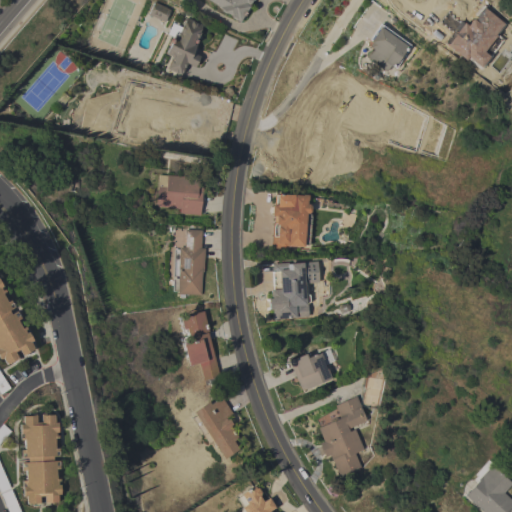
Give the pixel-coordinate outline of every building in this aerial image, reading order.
[(250,0),(247,5),(249,6),(247,9),(247,11),(242,18),(241,19),(239,22),(236,20),(234,20),(229,17),(230,16),(224,12),(223,13),(219,10),(219,8),(207,0),(250,0)] [(169,10),(163,21),(147,14),(152,2),(169,10)] [(473,57),(463,49),(480,28),(483,31),(487,24),(478,17),(483,10),(495,20),(491,26),(495,30),(473,57)] [(194,55),(198,56),(193,66),(185,63),(180,74),(166,68),(171,56),(165,54),(174,32),(178,33),(185,17),(201,24),(198,32),(199,33),(195,40),(197,41),(194,47),(197,48),(194,55)] [(411,45),(395,68),(393,66),(392,68),(389,65),(385,71),(364,57),(369,50),(370,50),(371,49),(367,46),(369,42),(368,41),(369,40),(368,39),(379,23),(411,45)] [(113,136),(112,140),(98,136),(99,132),(96,131),(96,133),(87,130),(93,111),(101,114),(104,115),(105,111),(115,102),(124,113),(118,119),(113,136)] [(188,105),(214,109),(213,116),(214,116),(211,129),(204,128),(200,150),(181,146),(183,135),(184,135),(187,122),(185,121),(188,105)] [(197,178),(196,187),(201,187),(198,214),(178,213),(178,208),(154,206),(157,174),(197,178)] [(309,206),(308,211),(307,213),(306,222),(303,222),(302,248),(287,247),(286,250),(270,249),(271,222),(273,222),(273,215),(270,215),(270,204),(271,204),(272,195),(273,195),(273,193),(301,195),(301,194),(306,195),(305,200),(305,204),(307,204),(309,206)] [(202,271),(200,271),(199,294),(175,294),(176,276),(171,276),(173,249),(177,249),(177,247),(182,247),(183,229),(199,230),(199,248),(203,248),(202,271)] [(305,304),(306,304),(307,316),(272,319),(271,309),(267,309),(266,298),(270,298),(269,290),(272,289),(270,272),(271,272),(271,264),(286,262),(286,264),(315,261),(317,282),(304,283),(305,290),(306,291),(307,295),(305,298),(305,304)] [(0,290),(2,289),(3,291),(0,293),(5,301),(8,299),(12,307),(7,310),(9,314),(15,310),(18,318),(15,319),(20,328),(23,326),(24,329),(22,330),(24,333),(26,331),(31,340),(28,342),(32,349),(24,353),(25,354),(21,357),(17,349),(13,351),(17,359),(13,361),(12,359),(4,364),(0,357),(0,290)] [(206,332),(205,333),(216,376),(200,380),(196,363),(186,365),(181,343),(188,342),(185,332),(180,333),(176,317),(201,310),(206,332)] [(327,349),(332,361),(323,365),(324,368),(326,368),(330,378),(301,390),(298,383),(297,384),(287,360),(304,353),(305,357),(318,351),(319,352),(327,349)] [(0,375),(8,388),(0,392),(0,375)] [(353,453),(360,468),(339,477),(328,454),(324,456),(318,443),(322,441),(316,427),(338,417),(333,405),(355,395),(360,408),(360,409),(365,420),(347,428),(348,431),(353,428),(362,449),(353,453)] [(230,414),(225,417),(230,424),(228,425),(236,438),(231,441),(237,449),(222,459),(210,441),(207,444),(189,418),(192,415),(190,411),(205,401),(207,404),(218,397),(230,414)] [(53,422),(56,422),(56,432),(54,432),(54,435),(57,435),(57,438),(53,438),(54,448),(58,448),(58,456),(52,456),(52,461),(58,460),(58,469),(55,469),(55,478),(59,478),(59,481),(57,481),(57,484),(59,484),(59,494),(56,494),(57,502),(48,503),(48,504),(44,504),(43,496),(38,496),(38,504),(34,505),(34,503),(25,504),(25,496),(21,496),(21,486),(22,486),(22,483),(21,483),(21,480),(24,480),(24,470),(20,470),(20,462),(26,462),(26,457),(20,458),(19,449),(23,449),(22,439),(19,439),(18,437),(20,437),(20,434),(18,434),(18,424),(21,424),(21,417),(22,417),(22,416),(30,415),(30,414),(34,414),(34,422),(39,422),(39,415),(52,414),(52,415),(53,415),(53,422)] [(0,424),(1,423),(9,431),(0,440),(0,424)] [(482,511),(464,495),(477,480),(476,479),(490,464),(511,483),(502,492),(511,501),(511,509),(509,511),(482,511)] [(0,466),(9,487),(0,491),(0,466)] [(237,511),(240,506),(235,498),(239,495),(238,494),(251,485),(253,488),(255,486),(260,494),(258,495),(259,497),(258,497),(261,501),(267,497),(273,507),(267,511),(237,511)] [(19,511),(7,511),(0,493),(10,489),(19,511)]
